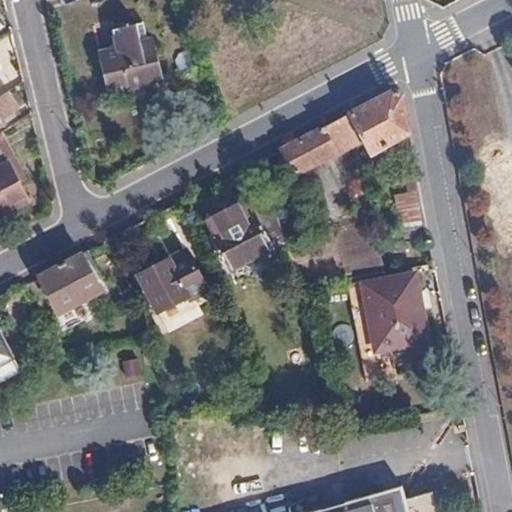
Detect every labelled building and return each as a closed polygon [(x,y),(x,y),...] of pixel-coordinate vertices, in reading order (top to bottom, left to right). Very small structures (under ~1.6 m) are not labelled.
[(108,95),(132,88),(130,82),(142,79),(144,86),(164,81),(153,39),(147,40),(142,21),(130,24),(130,21),(122,23),(123,26),(111,29),(116,48),(98,53),(108,95)] [(130,82),(132,88),(144,86),(142,79),(130,82)] [(374,153),(410,134),(403,95),(392,92),(285,148),(298,173),(366,139),(374,153)] [(5,94),(0,97),(0,126),(18,115),(5,94)] [(24,174),(0,136),(0,152),(18,179),(24,174)] [(18,179),(0,152),(0,213),(28,195),(18,179)] [(228,268),(285,239),(277,216),(262,187),(243,199),(241,197),(235,197),(227,201),(227,205),(221,208),(216,208),(209,212),(208,216),(206,217),(207,219),(203,221),(228,268)] [(396,194),(399,223),(423,220),(420,191),(396,194)] [(208,288),(187,248),(139,274),(158,309),(188,293),(190,297),(208,288)] [(102,290),(83,253),(41,275),(61,312),(102,290)] [(428,342),(416,277),(367,287),(378,351),(365,355),(370,385),(398,378),(394,349),(428,342)] [(0,372),(16,365),(0,333),(0,372)] [(313,511),(437,511),(434,498),(412,504),(407,487),(313,511)]
